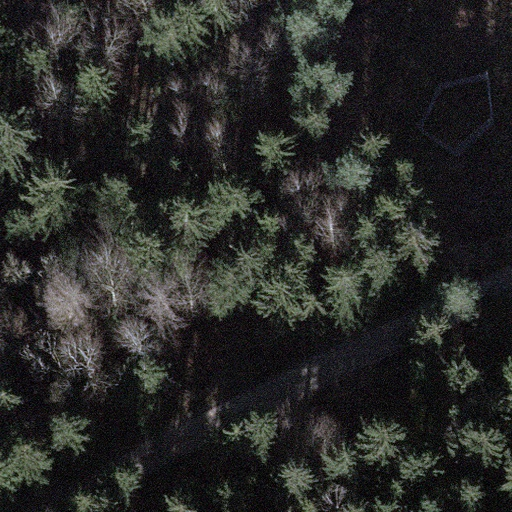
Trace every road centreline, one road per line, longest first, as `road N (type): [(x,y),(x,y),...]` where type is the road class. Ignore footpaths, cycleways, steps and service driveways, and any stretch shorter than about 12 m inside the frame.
road 1 (track): [(511,270),(59,511)]
road 2 (track): [(353,0),(0,238)]
